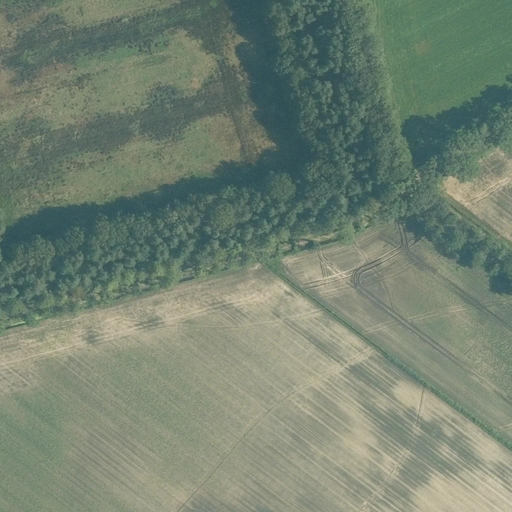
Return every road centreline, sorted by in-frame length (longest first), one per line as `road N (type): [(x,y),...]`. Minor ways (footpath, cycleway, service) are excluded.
road 1 (unclassified): [(0,317),(342,226),(511,123)]
road 2 (track): [(405,190),(511,270)]
